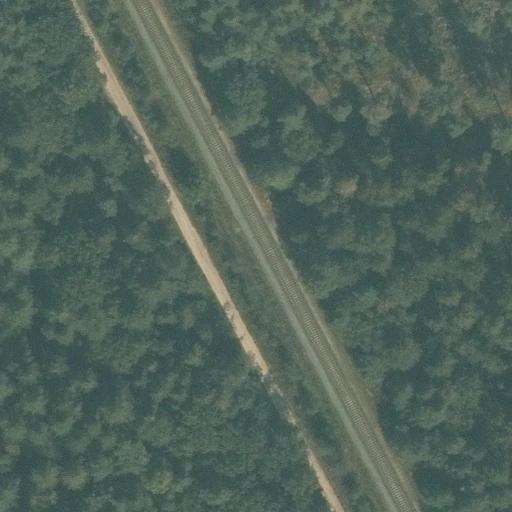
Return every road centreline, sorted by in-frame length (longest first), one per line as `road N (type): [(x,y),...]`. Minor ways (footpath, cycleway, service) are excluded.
road 1 (track): [(68,0),(337,511)]
road 2 (track): [(142,511),(38,90),(0,82)]
road 3 (track): [(511,148),(301,118)]
